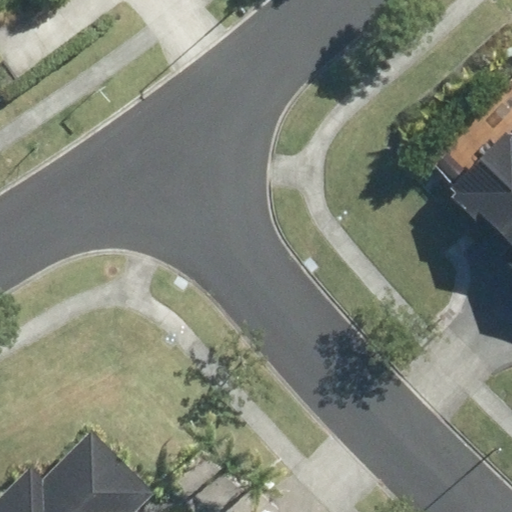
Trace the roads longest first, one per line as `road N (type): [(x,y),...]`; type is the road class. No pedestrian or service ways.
road 1 (residential): [(501,511),(320,331),(172,141)]
road 2 (residential): [(172,141),(326,0)]
road 3 (residential): [(0,244),(172,141)]
